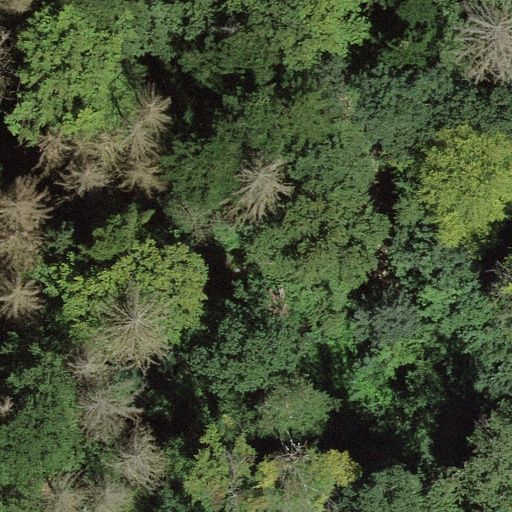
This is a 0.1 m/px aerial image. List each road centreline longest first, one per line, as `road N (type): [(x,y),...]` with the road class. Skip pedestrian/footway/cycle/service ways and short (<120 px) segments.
road 1 (track): [(438,385),(379,252),(301,0)]
road 2 (track): [(438,385),(435,511)]
